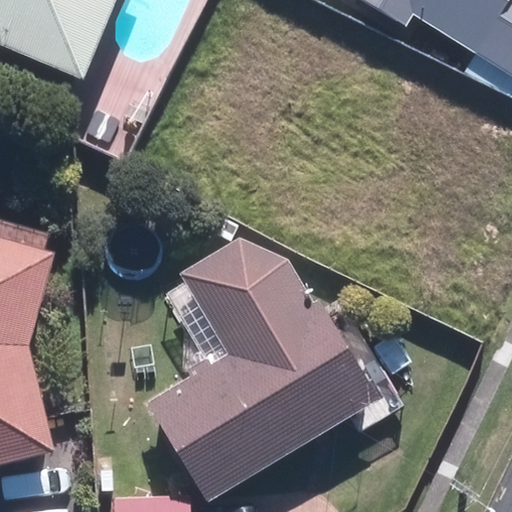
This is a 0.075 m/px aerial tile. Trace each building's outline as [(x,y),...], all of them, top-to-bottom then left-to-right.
[(0,0),(0,57),(2,53),(88,90),(127,0),(0,0)] [(511,0),(368,0),(405,22),(410,13),(511,76),(511,0)] [(85,131),(108,144),(118,124),(95,112),(85,131)] [(206,232),(230,245),(239,228),(215,215),(206,232)] [(150,409),(209,506),(382,404),(324,307),(317,311),(291,267),(242,242),(185,277),(189,284),(168,297),(206,361),(189,371),(196,382),(150,409)] [(0,474),(60,461),(35,352),(59,261),(0,245),(0,474)] [(114,502),(114,511),(191,511),(191,499),(114,502)]
